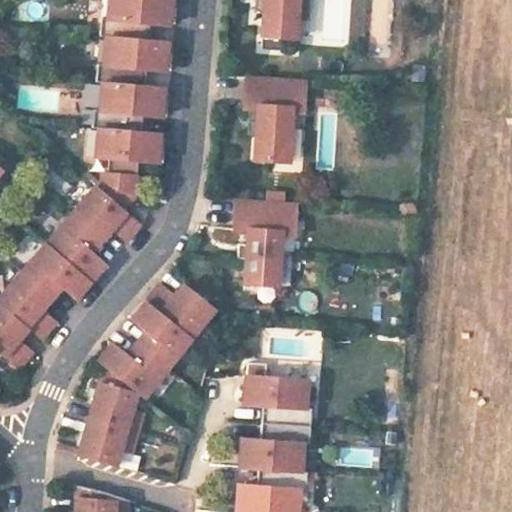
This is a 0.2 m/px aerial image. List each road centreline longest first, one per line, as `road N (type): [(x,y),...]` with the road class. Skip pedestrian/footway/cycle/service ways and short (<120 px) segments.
road 1 (residential): [(31,457),(64,367),(173,230),(189,192),(206,0)]
road 2 (residential): [(31,457),(182,504),(182,511)]
